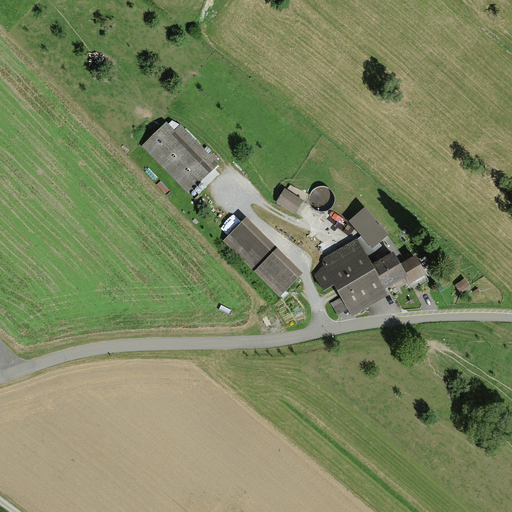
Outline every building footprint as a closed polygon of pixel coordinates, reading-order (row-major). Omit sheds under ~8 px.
[(174,118),(144,147),(187,192),(218,163),(174,118)] [(284,191),(277,203),(295,214),(303,202),(284,191)] [(365,211),(350,224),(372,250),(387,236),(365,211)] [(247,220),(225,242),(280,298),(302,276),(247,220)] [(357,243),(321,263),(352,317),(387,297),(384,292),(405,280),(408,286),(424,277),(414,259),(399,268),(392,256),(371,268),(357,243)] [(465,280),(456,287),(461,294),(470,287),(465,280)]
